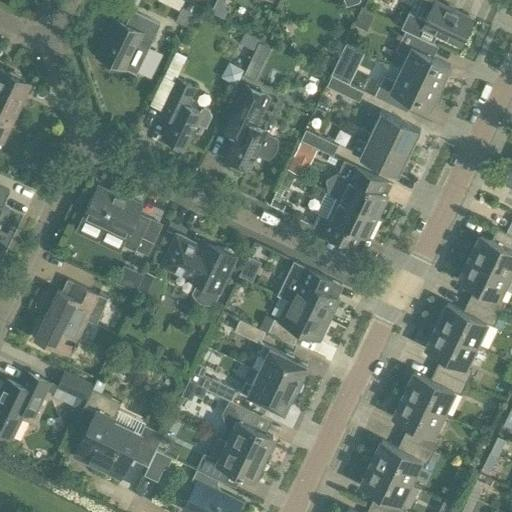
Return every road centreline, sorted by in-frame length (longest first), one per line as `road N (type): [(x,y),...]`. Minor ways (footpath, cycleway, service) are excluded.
road 1 (residential): [(403,294),(84,144)]
road 2 (residential): [(403,294),(511,71)]
road 3 (residential): [(292,511),(403,294)]
road 4 (residential): [(0,316),(84,144)]
